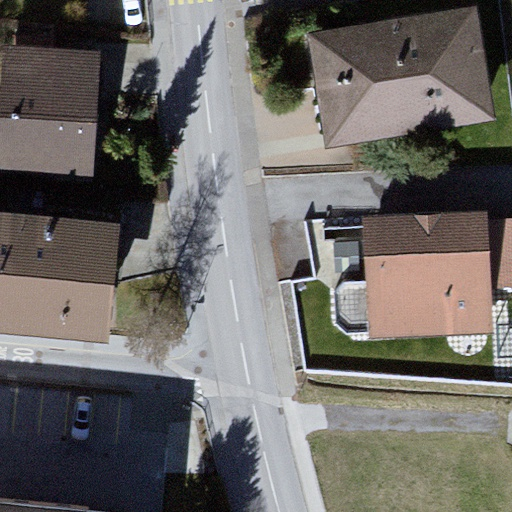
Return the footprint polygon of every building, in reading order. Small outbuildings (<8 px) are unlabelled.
[(481,6),(313,34),(332,147),(500,119),(481,6)] [(8,173),(98,183),(111,63),(21,53),(8,173)] [(511,206),(365,213),(370,332),(496,326),(494,281),(511,280),(511,206)] [(0,330),(125,342),(136,223),(0,210),(0,330)] [(121,511),(0,498),(0,511),(121,511)]
